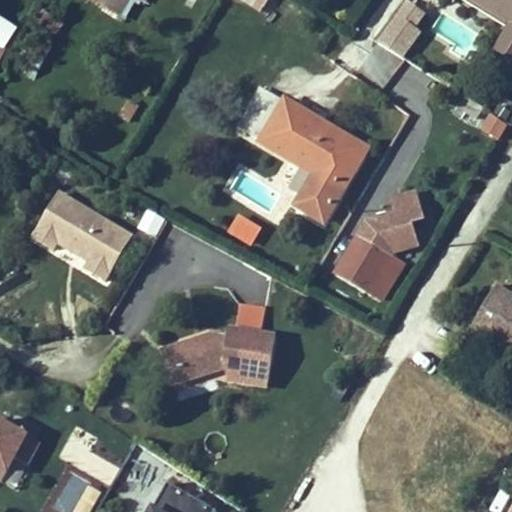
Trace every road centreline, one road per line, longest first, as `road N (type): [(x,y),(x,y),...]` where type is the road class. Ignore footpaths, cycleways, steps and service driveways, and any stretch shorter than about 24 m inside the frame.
road 1 (residential): [(307,501),(511,163)]
road 2 (unknown): [(0,335),(40,351),(106,342),(141,331),(178,291),(213,273)]
